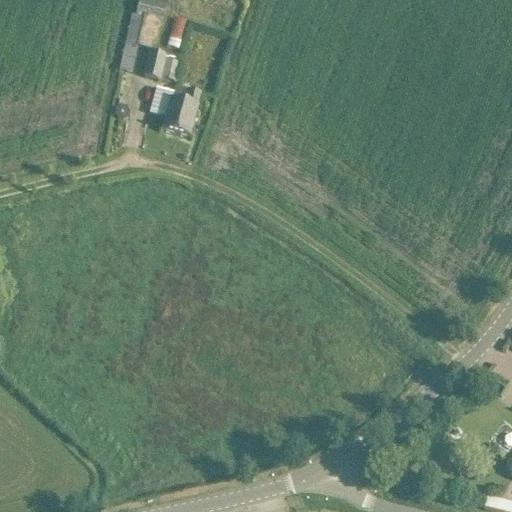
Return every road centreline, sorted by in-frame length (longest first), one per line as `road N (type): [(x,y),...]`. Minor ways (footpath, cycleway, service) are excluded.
road 1 (track): [(0,201),(152,167),(217,188),(292,232),(465,362)]
road 2 (tertiary): [(323,471),(394,424),(511,307)]
road 3 (tertiary): [(172,511),(323,471)]
